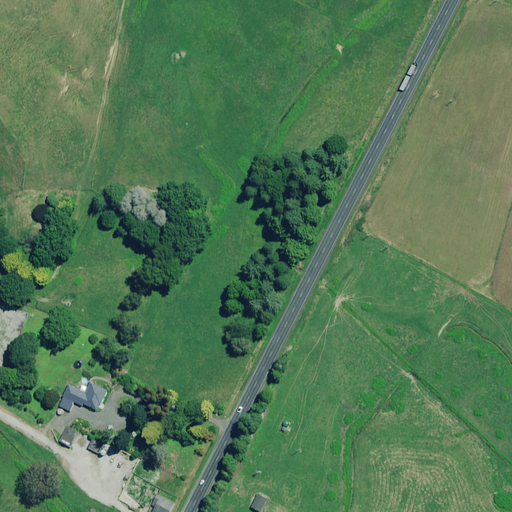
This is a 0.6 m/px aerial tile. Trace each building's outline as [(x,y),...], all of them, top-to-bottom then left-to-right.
[(69,385),(63,397),(58,407),(69,412),(74,402),(82,406),(83,404),(98,411),(108,392),(90,383),(85,393),(69,385)] [(65,411),(59,408),(56,414),(62,417),(65,411)] [(105,445),(93,438),(87,448),(100,455),(105,445)] [(130,498),(122,492),(118,499),(133,509),(137,504),(129,499),(130,498)] [(169,511),(174,503),(156,494),(151,505),(154,507),(151,511),(169,511)] [(260,511),(268,499),(258,494),(251,507),(259,511),(260,511)]
